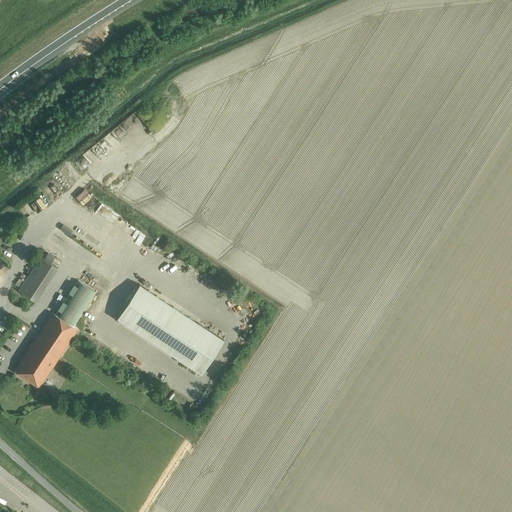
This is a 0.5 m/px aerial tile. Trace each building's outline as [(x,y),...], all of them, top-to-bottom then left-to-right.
[(111,222),(120,212),(109,202),(99,212),(111,222)] [(130,229),(137,232),(140,225),(133,222),(130,229)] [(64,224),(60,229),(70,236),(73,230),(64,224)] [(168,254),(165,258),(172,264),(175,260),(168,254)] [(36,302),(58,268),(41,256),(19,290),(36,302)] [(74,327),(96,293),(77,280),(55,314),(52,312),(20,363),(15,371),(40,387),(45,379),(78,329),(74,327)] [(201,373),(224,339),(140,283),(118,317),(119,318),(201,373)] [(98,320),(102,313),(96,310),(92,317),(98,320)] [(57,388),(61,379),(55,376),(51,384),(57,388)]
